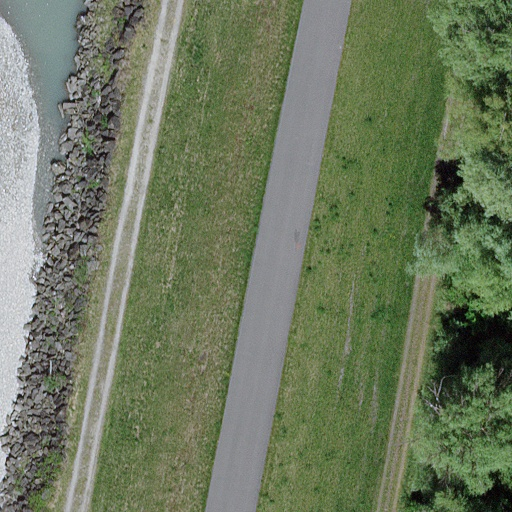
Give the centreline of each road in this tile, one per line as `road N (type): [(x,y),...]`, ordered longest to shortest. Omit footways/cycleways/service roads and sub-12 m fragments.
road 1 (track): [(80,511),(179,0)]
road 2 (track): [(480,0),(386,511)]
